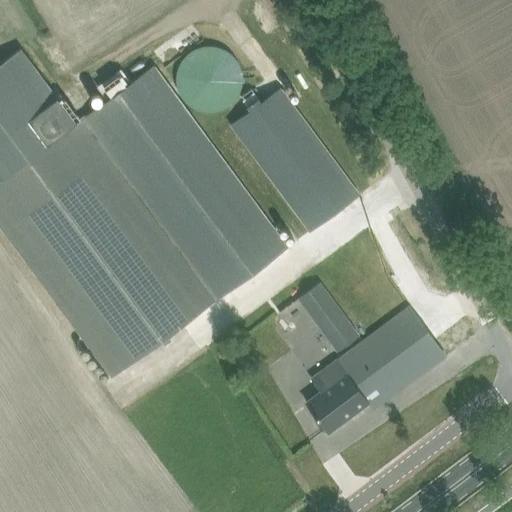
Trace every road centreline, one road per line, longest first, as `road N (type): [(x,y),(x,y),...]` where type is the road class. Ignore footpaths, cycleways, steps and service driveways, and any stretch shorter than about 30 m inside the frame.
road 1 (unclassified): [(511,364),(312,0)]
road 2 (unclassified): [(511,389),(348,511)]
